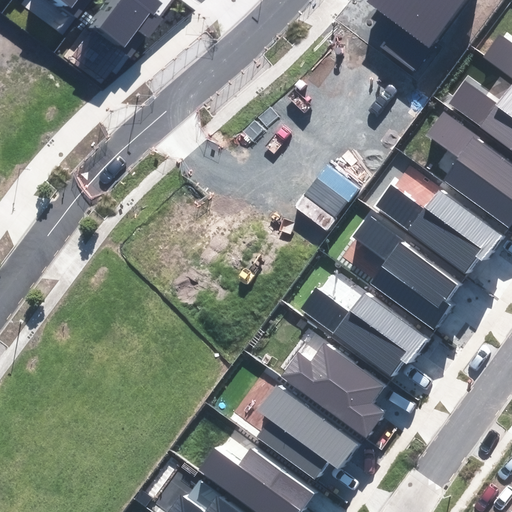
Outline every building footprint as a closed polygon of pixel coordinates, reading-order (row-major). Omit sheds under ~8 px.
[(60,0),(71,8),(77,0),(60,0)] [(159,0),(120,0),(99,28),(125,47),(139,30),(150,38),(165,20),(155,12),(163,2),(159,0)] [(430,48),(465,0),(366,0),(365,2),(430,48)] [(511,43),(500,34),(484,56),(511,75),(511,43)] [(464,82),(449,102),(511,148),(511,85),(499,107),(464,82)] [(511,166),(441,117),(428,135),(463,160),(447,182),(508,226),(511,220),(511,166)] [(390,186),(376,207),(467,271),(477,256),(483,260),(500,235),(439,192),(425,211),(390,186)] [(457,282),(366,218),(353,237),(388,262),(372,284),(434,327),(449,306),(443,301),(457,282)] [(350,312),(315,288),(299,311),(391,376),(420,335),(363,294),(350,312)] [(384,385),(325,343),(311,363),(300,354),(283,378),(366,437),(384,412),(370,403),(384,385)] [(355,442),(277,387),(260,411),(271,419),(257,438),(315,479),(328,460),(337,467),(355,442)] [(240,467),(213,448),(197,470),(256,511),(298,511),(312,493),(252,450),(240,467)] [(241,511),(200,483),(188,499),(183,495),(170,511),(241,511)]
